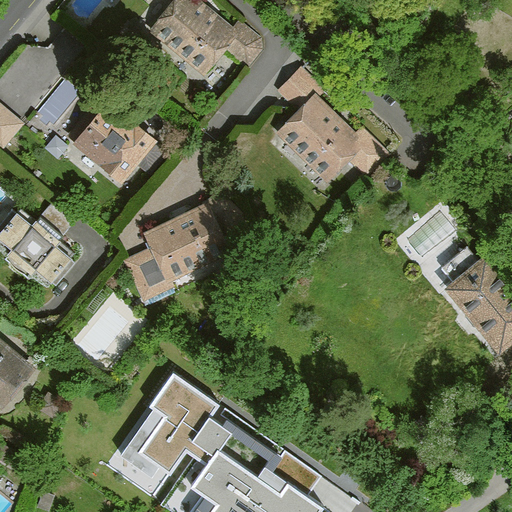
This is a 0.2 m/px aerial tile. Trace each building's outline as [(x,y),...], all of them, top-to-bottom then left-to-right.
[(233,27),(194,0),(173,0),(149,30),(205,75),(224,49),(243,67),(260,52),(261,37),(239,19),(233,27)] [(294,108),(273,131),(330,183),(349,163),(367,180),(391,154),(362,128),(357,133),(312,92),(318,86),(299,68),(276,92),(294,108)] [(106,99),(72,141),(120,180),(155,138),(106,99)] [(24,124),(0,105),(0,147),(3,150),(24,124)] [(130,255),(124,262),(144,302),(176,290),(172,283),(232,254),(227,248),(250,235),(225,194),(128,242),(130,255)] [(74,265),(14,212),(0,227),(0,244),(52,290),(74,265)] [(499,353),(511,342),(511,285),(487,255),(446,288),(499,353)] [(32,371),(0,343),(0,408),(32,371)] [(188,479),(174,500),(189,510),(203,489),(188,479)]
